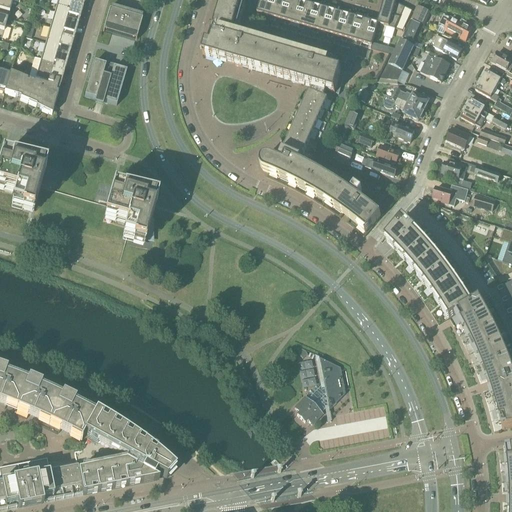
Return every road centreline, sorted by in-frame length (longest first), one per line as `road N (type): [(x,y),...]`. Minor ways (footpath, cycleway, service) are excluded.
road 1 (tertiary): [(161,0),(142,78),(147,123),(163,162),(199,205),(302,261),(341,294),(400,377),(425,458)]
road 2 (tertiary): [(452,453),(431,375),(367,282),(306,232),(214,184),(177,141),(161,78),(178,0)]
road 3 (residential): [(364,251),(242,178),(205,145),(186,77),(205,0)]
road 4 (residential): [(364,251),(411,193),(497,16)]
road 5 (residential): [(194,478),(190,464),(127,417),(0,355)]
road 6 (residential): [(474,447),(439,348),(364,251)]
road 7 (unknown): [(262,8),(380,34),(411,0)]
road 8 (residential): [(58,134),(97,0)]
road 9 (tertiary): [(303,482),(425,458)]
